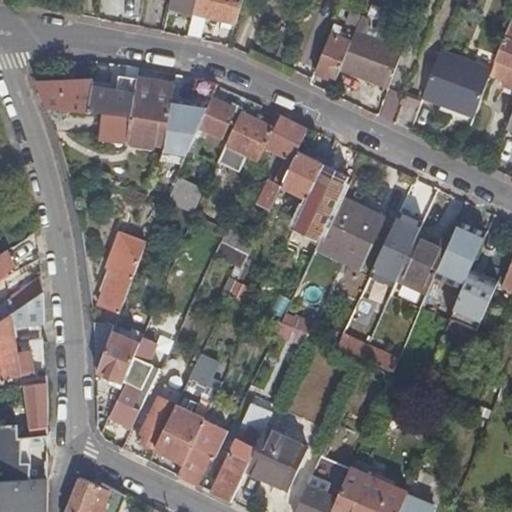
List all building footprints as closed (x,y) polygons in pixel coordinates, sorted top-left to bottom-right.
[(169,0),(168,9),(192,15),(195,0),(169,0)] [(195,0),(192,15),(235,26),(242,0),(195,0)] [(511,23),(492,73),(490,77),(496,79),(498,75),(503,77),(500,86),(511,90),(511,23)] [(314,75),(335,83),(339,72),(352,38),(338,33),(340,28),(333,25),(314,75)] [(380,88),(394,47),(355,32),(352,38),(339,72),(380,88)] [(380,88),(387,91),(402,50),(394,47),(380,88)] [(492,73),(439,52),(422,99),(474,118),(490,77),(492,73)] [(132,96),(125,95),(94,89),(90,113),(133,119),(139,81),(127,80),(126,90),(132,92),(132,96)] [(133,120),(105,117),(103,140),(166,146),(148,197),(164,201),(167,203),(200,128),(217,92),(219,87),(206,82),(195,107),(174,103),(177,87),(139,81),(133,119),(133,120)] [(94,89),(95,83),(37,87),(48,110),(90,114),(90,113),(94,89)] [(227,97),(217,92),(200,128),(225,139),(238,111),(224,105),(227,97)] [(243,114),(257,120),(264,107),(249,100),(243,114)] [(276,128),(257,120),(243,114),(219,164),(241,173),(249,157),(260,162),(267,147),(276,128)] [(299,125),(281,117),(276,128),(267,147),(296,161),(299,153),(310,131),(299,125)] [(283,187),(280,193),(307,206),(309,201),(313,193),(326,166),(299,153),(296,161),(287,179),(285,183),(283,187)] [(326,166),(313,193),(338,205),(339,202),(356,166),(331,155),(326,166)] [(259,206),(271,212),(280,193),(283,187),(271,181),(259,206)] [(178,182),(168,203),(194,215),(204,194),(178,182)] [(338,205),(313,193),(309,201),(334,213),(338,205)] [(334,213),(318,249),(362,269),(384,222),(339,202),(338,205),(334,213)] [(472,270),(488,234),(461,222),(450,246),(434,282),(441,286),(448,270),(468,279),(470,274),(472,270)] [(227,233),(222,242),(250,256),(254,247),(227,233)] [(399,281),(429,294),(434,282),(450,246),(421,233),(399,281)] [(107,324),(116,327),(147,244),(121,235),(110,264),(112,270),(114,271),(100,307),(112,312),(107,324)] [(250,256),(222,242),(214,258),(242,271),(243,269),(250,256)] [(5,251),(0,254),(0,325),(13,316),(14,316),(45,295),(42,279),(12,297),(13,300),(0,308),(0,287),(9,282),(7,277),(13,272),(5,251)] [(235,286),(239,288),(248,271),(243,269),(242,271),(235,286)] [(480,278),(482,274),(472,270),(470,274),(480,278)] [(499,281),(482,274),(480,278),(470,274),(468,279),(451,319),(478,330),(499,281)] [(248,292),(239,288),(235,286),(228,300),(241,306),(248,292)] [(20,327),(46,315),(45,295),(14,316),(20,327)] [(511,319),(511,314),(500,309),(494,322),(508,328),(511,319)] [(18,355),(13,316),(0,325),(0,384),(6,384),(5,380),(35,376),(32,352),(18,355)] [(285,318),(283,324),(311,335),(315,327),(296,319),(291,321),(285,318)] [(107,324),(95,319),(95,327),(97,374),(99,374),(114,333),(116,327),(107,324)] [(142,345),(129,339),(120,335),(122,330),(116,327),(114,333),(99,374),(118,383),(125,385),(136,357),(142,345)] [(120,335),(129,339),(132,333),(122,330),(120,335)] [(311,335),(302,353),(311,357),(320,339),(311,335)] [(370,347),(344,336),(339,347),(365,359),(370,347)] [(159,343),(145,337),(142,345),(136,357),(150,363),(159,343)] [(334,356),(361,368),(365,359),(339,347),(334,356)] [(400,360),(370,347),(365,359),(394,373),(400,360)] [(188,411),(193,401),(212,361),(202,356),(183,397),(158,450),(186,463),(200,433),(204,424),(188,417),(191,412),(188,411)] [(140,365),(135,362),(129,376),(138,379),(142,370),(139,368),(140,365)] [(20,382),(21,388),(26,387),(48,384),(48,378),(20,382)] [(125,385),(118,383),(116,388),(122,391),(125,385)] [(1,425),(0,425),(0,481),(47,481),(48,384),(26,387),(30,424),(31,429),(10,431),(2,426),(1,425)] [(134,429),(142,411),(136,408),(143,392),(128,386),(112,419),(134,429)] [(139,442),(158,450),(183,397),(165,389),(139,442)] [(447,402),(420,390),(417,397),(444,409),(447,402)] [(202,399),(200,404),(202,405),(197,415),(207,420),(214,404),(202,399)] [(202,405),(200,404),(193,401),(188,411),(191,412),(188,417),(204,424),(207,420),(197,415),(202,405)] [(252,451),(249,456),(254,458),(267,430),(275,413),(253,404),(244,424),(249,426),(240,445),(252,451)] [(103,437),(113,412),(98,405),(98,409),(98,430),(103,437)] [(335,426),(323,455),(332,458),(336,460),(348,432),(335,426)] [(267,430),(254,458),(252,462),(248,472),(291,491),(309,449),(267,430)] [(180,477),(199,486),(213,456),(206,453),(213,439),(200,433),(186,463),(180,477)] [(252,462),(247,459),(233,453),(213,493),(233,503),(248,472),(252,462)] [(402,491),(352,469),(341,493),(340,495),(338,500),(332,511),(401,511),(408,497),(409,494),(402,491)] [(115,511),(122,494),(104,485),(102,488),(80,480),(68,511),(115,511)] [(47,511),(47,481),(0,481),(0,511),(47,511)] [(309,487),(297,511),(332,511),(338,500),(340,495),(341,493),(329,488),(326,495),(309,487)] [(436,511),(437,510),(408,497),(401,511),(436,511)]
